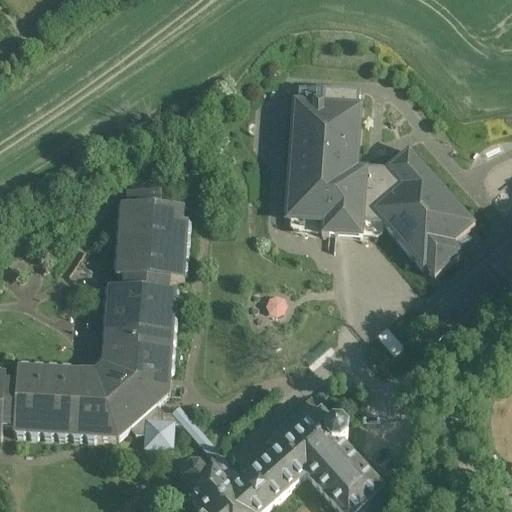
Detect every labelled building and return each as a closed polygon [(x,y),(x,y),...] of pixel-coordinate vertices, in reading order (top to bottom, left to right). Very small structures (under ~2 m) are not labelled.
[(289,106),(281,223),(314,225),(314,242),(366,245),(366,232),(383,232),(423,278),(471,231),(400,154),(380,172),(364,172),(369,112),(289,106)] [(163,418),(157,411),(168,401),(169,401),(171,379),(174,376),(174,370),(172,367),(172,365),(175,362),(175,356),(173,353),(173,350),(176,347),(176,341),(174,339),(174,336),(177,333),(177,327),(175,325),(175,322),(178,320),(178,313),(176,311),(176,308),(179,306),(179,300),(176,297),(177,295),(169,295),(170,283),(184,284),(185,281),(188,278),(188,272),(185,269),(186,267),(189,264),(189,258),(186,255),(187,253),(189,250),(190,244),(187,241),(188,239),(190,236),(191,230),(188,227),(188,226),(183,226),(184,212),(161,210),(162,196),(128,194),(127,208),(122,208),(122,209),(119,211),(118,217),(121,220),(121,223),(118,225),(118,231),(120,234),(120,237),(117,239),(117,245),(119,248),(119,251),(116,253),(116,259),(118,262),(118,265),(115,267),(115,273),(117,276),(117,280),(125,280),(124,292),(109,291),(109,292),(106,295),(106,301),(108,303),(108,306),(105,309),(105,315),(107,317),(107,320),(104,323),(104,329),(106,331),(106,334),(103,336),(103,343),(105,345),(105,349),(107,349),(106,354),(105,354),(104,355),(83,374),(82,373),(81,374),(81,376),(76,376),(76,374),(72,374),(70,371),(64,371),(62,373),(58,373),(56,370),(50,370),(48,372),(45,372),(42,369),(36,369),(34,371),(31,371),(28,368),(22,368),(20,370),(20,371),(18,370),(17,385),(6,384),(6,377),(2,377),(2,376),(0,373),(0,444),(2,444),(3,430),(14,430),(14,438),(15,438),(17,441),(23,441),(26,439),(29,439),(31,442),(37,442),(40,440),(43,440),(45,443),(51,443),(54,441),(57,441),(59,444),(65,444),(68,442),(72,442),(74,445),(80,445),(83,443),(83,442),(86,443),(88,446),(94,446),(97,444),(97,443),(119,445),(120,444),(119,444),(131,434),(136,440),(145,441),(145,454),(173,456),(175,429),(182,430),(210,462),(200,471),(200,470),(192,470),(185,477),(184,484),(185,485),(174,494),(185,506),(190,502),(198,511),(272,511),(308,481),(335,511),(397,511),(383,496),(384,495),(342,449),(348,444),(348,436),(343,430),(334,430),(333,430),(312,406),(269,444),(279,455),(243,486),(179,413),(172,419),(163,418)] [(462,289),(441,308),(439,309),(439,310),(423,325),(422,324),(421,325),(439,345),(440,344),(440,343),(456,328),(456,329),(458,327),(479,308),(481,306),(496,292),(497,293),(498,291),(497,289),(496,289),(482,274),(483,273),(481,272),(479,273),(480,273),(464,287),(462,289)] [(282,302),(266,306),(269,321),(286,318),(282,302)] [(338,312),(326,322),(333,329),(344,319),(338,312)]
